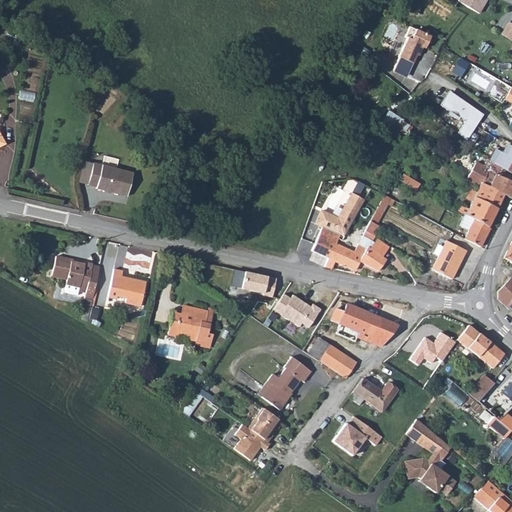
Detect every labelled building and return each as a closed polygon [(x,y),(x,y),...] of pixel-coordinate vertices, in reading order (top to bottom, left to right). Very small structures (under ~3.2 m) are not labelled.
[(458,0),(458,2),(479,14),(486,0),(485,0),(458,0)] [(511,40),(511,24),(508,22),(500,35),(511,41),(511,40)] [(430,36),(410,27),(405,37),(407,38),(398,57),(399,58),(393,70),(406,76),(420,47),(425,49),(430,36)] [(460,58),(452,72),(461,77),(469,63),(460,58)] [(445,98),(440,106),(450,112),(448,114),(458,121),(460,118),(465,122),(460,128),(461,129),(458,135),(466,141),(483,115),(452,94),(448,100),(445,98)] [(403,120),(388,111),(381,123),(388,127),(386,129),(390,131),(396,130),(404,134),(409,125),(403,122),(403,120)] [(490,161),(504,169),(511,173),(511,147),(507,145),(503,154),(496,150),(490,161)] [(472,181),(468,187),(477,191),(500,202),(503,195),(510,198),(511,195),(511,182),(500,176),(504,169),(490,161),(488,160),(484,167),(475,163),(467,179),(472,181)] [(87,185),(93,164),(84,161),(78,183),(87,185)] [(93,164),(87,185),(96,187),(96,189),(126,196),(132,173),(93,164)] [(452,164),(448,169),(459,178),(463,173),(452,164)] [(402,174),(398,180),(416,191),(419,184),(402,174)] [(349,193),(351,189),(360,194),(365,184),(351,176),(343,190),(349,193)] [(460,206),(458,212),(465,215),(474,219),(488,228),(500,202),(477,191),(476,193),(471,190),(466,198),(472,202),(468,209),(460,206)] [(328,259),(335,244),(340,234),(344,237),(364,200),(352,193),(337,219),(320,211),(315,224),(322,227),(311,251),(328,259)] [(384,196),(364,231),(374,237),(379,227),(375,224),(389,198),(384,196)] [(469,231),(464,239),(480,247),(489,228),(488,228),(474,219),(465,215),(459,226),(469,231)] [(410,217),(403,238),(432,247),(439,226),(410,217)] [(374,237),(364,231),(361,237),(371,242),(374,237)] [(370,249),(382,257),(389,247),(377,239),(370,249)] [(446,241),(432,270),(451,279),(465,251),(446,241)] [(382,257),(370,249),(368,247),(367,249),(358,244),(353,252),(335,244),(328,259),(324,267),(332,269),(334,262),(355,271),(359,262),(378,271),(386,260),(382,257)] [(87,299),(92,300),(99,267),(92,266),(92,265),(84,263),(84,264),(71,262),(71,260),(55,257),(51,276),(67,279),(64,291),(65,293),(77,296),(78,291),(85,292),(84,298),(87,299)] [(113,269),(107,297),(116,299),(117,296),(125,298),(124,303),(140,306),(146,282),(121,277),(122,271),(113,269)] [(509,279),(497,292),(497,300),(511,313),(511,270),(508,278),(509,279)] [(267,277),(244,272),(240,289),(263,294),(262,296),(272,298),(275,283),(266,281),(267,277)] [(283,294),(272,310),(299,327),(301,324),(308,328),(320,310),(312,304),(310,307),(305,304),(304,305),(300,303),(301,301),(292,295),(290,299),(283,294)] [(87,321),(92,300),(87,299),(82,319),(87,321)] [(338,324),(340,324),(368,336),(376,317),(346,305),(343,312),(338,324)] [(182,306),(180,314),(191,317),(193,308),(182,306)] [(175,317),(171,316),(167,335),(175,336),(178,333),(187,335),(189,340),(195,341),(195,345),(210,348),(213,334),(208,334),(210,324),(205,323),(207,312),(193,308),(191,317),(180,314),(176,314),(175,317)] [(205,323),(210,324),(214,310),(208,309),(207,312),(205,323)] [(343,312),(335,309),(330,320),(338,324),(343,312)] [(340,324),(335,334),(355,342),(357,336),(374,344),(380,347),(397,326),(376,317),(368,336),(340,324)] [(468,326),(457,340),(493,369),(504,354),(468,326)] [(442,361),(455,342),(440,332),(433,342),(424,337),(409,360),(418,365),(424,359),(432,363),(435,358),(442,361)] [(313,334),(302,351),(318,362),(319,361),(329,345),(313,334)] [(329,345),(319,361),(345,378),(356,363),(329,345)] [(287,397),(300,380),(303,382),(311,372),(290,357),(283,367),(284,369),(277,378),(272,374),(263,387),(266,390),(261,397),(279,410),(286,401),(283,399),(286,395),(287,397)] [(484,375),(467,394),(477,402),(494,384),(484,375)] [(363,378),(349,398),(359,405),(363,399),(381,412),(397,390),(387,383),(381,391),(363,378)] [(511,381),(502,392),(494,384),(477,402),(498,420),(505,414),(511,406),(511,381)] [(198,385),(183,409),(190,414),(202,395),(206,398),(210,392),(198,385)] [(263,387),(257,394),(261,397),(266,390),(263,387)] [(270,434),(279,421),(262,408),(247,428),(267,443),(272,435),(270,434)] [(511,419),(505,414),(498,420),(498,421),(493,417),(487,424),(504,438),(510,430),(511,431),(511,419)] [(428,485),(426,487),(435,493),(438,489),(438,488),(447,494),(455,482),(433,466),(439,458),(447,446),(416,419),(405,435),(432,454),(426,462),(422,458),(419,463),(415,460),(403,462),(406,479),(417,477),(420,479),(428,485)] [(345,423),(332,442),(352,456),(364,438),(375,446),(381,437),(360,422),(354,430),(345,423)] [(233,449),(250,461),(260,447),(265,451),(269,444),(267,443),(242,425),(234,435),(240,439),(233,449)] [(450,448),(447,446),(439,458),(441,460),(450,448)] [(426,487),(428,485),(420,479),(418,481),(426,487)] [(511,511),(511,502),(487,481),(472,497),(490,511),(511,511)]
